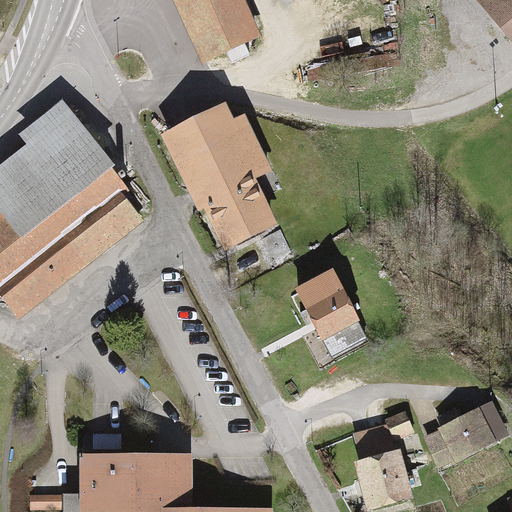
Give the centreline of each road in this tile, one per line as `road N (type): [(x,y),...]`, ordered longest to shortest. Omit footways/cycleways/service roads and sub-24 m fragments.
road 1 (residential): [(112,91),(201,89),(298,110),(396,119),(442,111),(511,73)]
road 2 (residential): [(28,337),(109,377),(192,445),(285,445)]
road 3 (residential): [(285,445),(176,240)]
road 4 (residential): [(176,240),(28,337)]
road 5 (residential): [(176,240),(112,91)]
